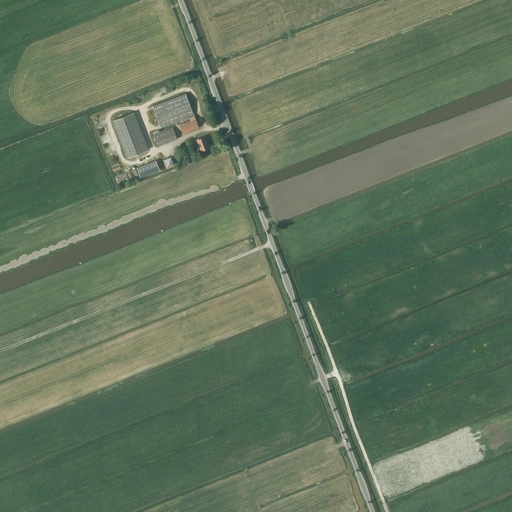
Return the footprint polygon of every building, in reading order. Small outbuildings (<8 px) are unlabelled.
[(198,127),(185,93),(152,106),(161,128),(189,117),(190,121),(180,124),(183,133),(198,127)] [(113,120),(121,140),(127,157),(143,151),(148,149),(134,111),(128,114),(113,120)] [(158,146),(177,138),(173,127),(154,135),(158,146)] [(201,150),(209,147),(205,136),(196,139),(201,150)] [(170,157),(162,160),(165,168),(173,165),(170,157)]
